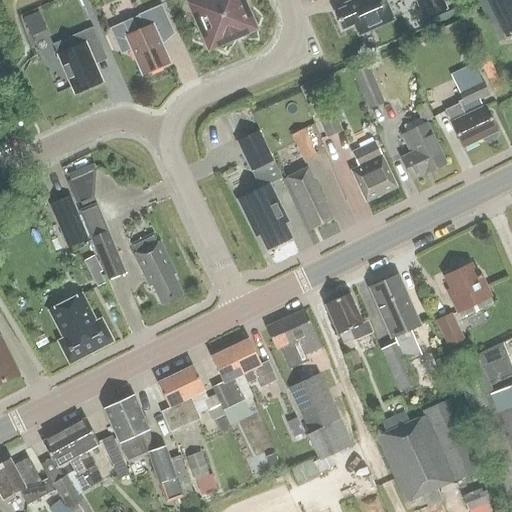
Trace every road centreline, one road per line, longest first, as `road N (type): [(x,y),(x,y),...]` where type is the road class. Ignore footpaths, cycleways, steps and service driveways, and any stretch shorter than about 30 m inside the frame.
road 1 (secondary): [(243,310),(511,176)]
road 2 (secondary): [(0,431),(243,310)]
road 3 (residential): [(286,0),(296,41),(284,59),(196,96),(170,132)]
road 4 (residential): [(243,310),(171,159),(170,132)]
road 5 (residential): [(170,132),(105,122),(0,171)]
